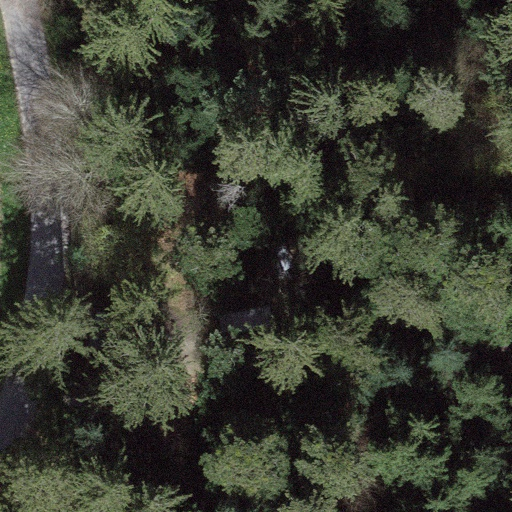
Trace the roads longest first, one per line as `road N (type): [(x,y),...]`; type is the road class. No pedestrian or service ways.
road 1 (track): [(33,350),(511,333)]
road 2 (unclassified): [(0,448),(33,350),(52,238),(17,0)]
